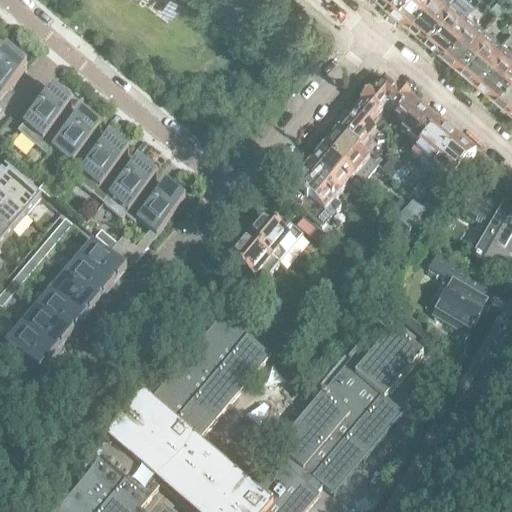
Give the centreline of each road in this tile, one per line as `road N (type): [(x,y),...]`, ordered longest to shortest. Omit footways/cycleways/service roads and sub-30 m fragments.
road 1 (residential): [(62,387),(229,191)]
road 2 (residential): [(59,55),(229,191)]
road 3 (residential): [(411,511),(511,330)]
road 4 (residential): [(229,191),(247,182),(369,43)]
road 5 (residential): [(511,141),(369,43)]
